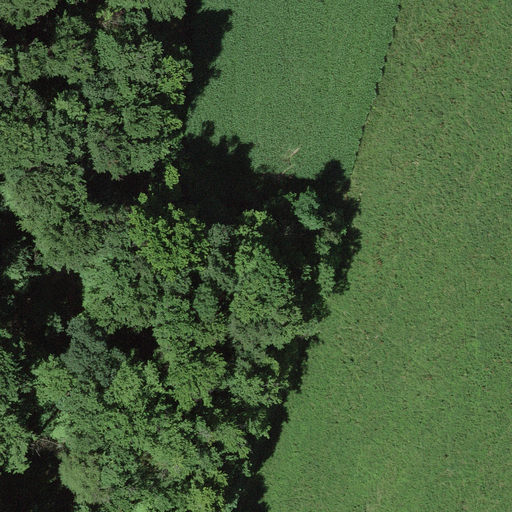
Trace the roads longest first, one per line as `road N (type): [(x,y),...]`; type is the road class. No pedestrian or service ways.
road 1 (track): [(0,323),(115,182),(163,0)]
road 2 (track): [(51,511),(84,266),(115,182)]
